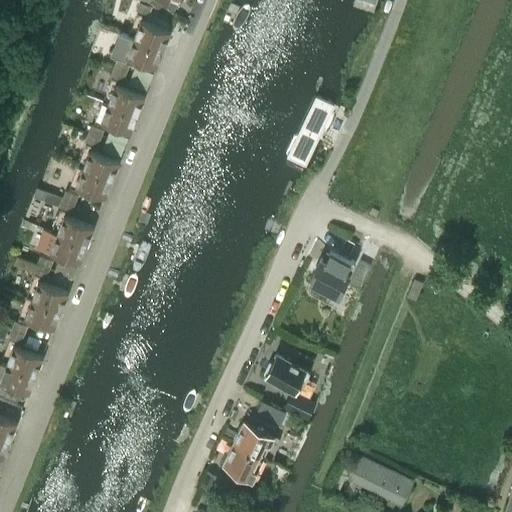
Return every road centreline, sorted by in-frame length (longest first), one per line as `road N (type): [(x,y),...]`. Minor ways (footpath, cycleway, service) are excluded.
road 1 (residential): [(5,511),(206,0)]
road 2 (residential): [(176,511),(312,201)]
road 3 (track): [(511,330),(420,257),(312,201)]
road 4 (unclassified): [(312,201),(398,0)]
